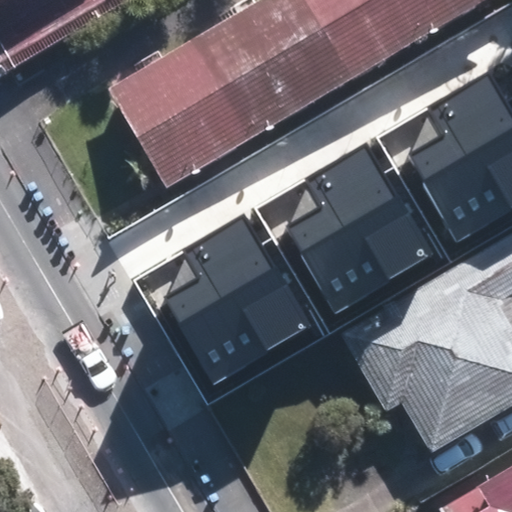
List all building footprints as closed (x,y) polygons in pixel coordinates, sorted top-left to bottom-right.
[(278,0),(108,98),(165,196),(506,0),(278,0)] [(408,163),(454,245),(511,212),(511,123),(486,79),(425,113),(408,163)] [(287,228),(333,310),(429,256),(366,144),(304,178),(287,228)] [(166,299),(213,381),(309,327),(245,215),(183,249),(166,299)] [(511,236),(327,369),(407,480),(511,404),(511,236)] [(511,511),(511,481),(457,511),(511,511)]
